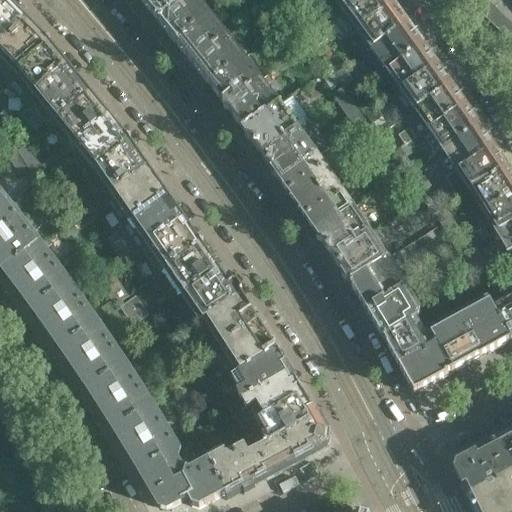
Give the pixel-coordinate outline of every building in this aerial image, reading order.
[(0,47),(28,22),(7,0),(4,0),(0,4),(0,47)] [(158,24),(188,0),(144,0),(141,3),(158,24)] [(176,45),(208,20),(191,0),(188,0),(158,24),(176,45)] [(336,0),(346,12),(360,0),(336,0)] [(360,31),(393,6),(388,0),(360,0),(346,12),(360,31)] [(492,0),(467,0),(481,13),(492,0)] [(511,28),(511,10),(501,0),(492,0),(481,13),(505,36),(511,28)] [(375,51),(408,26),(393,6),(360,31),(375,51)] [(193,67),(225,41),(208,20),(176,45),(193,67)] [(0,52),(18,71),(49,45),(28,22),(0,47),(0,52)] [(318,32),(313,26),(305,32),(310,39),(318,32)] [(390,71),(423,47),(408,26),(375,51),(390,71)] [(323,39),(318,32),(310,39),(315,45),(323,39)] [(209,88),(242,62),(225,41),(193,67),(209,88)] [(38,96),(70,70),(49,45),(18,71),(38,96)] [(404,91),(438,67),(423,47),(390,71),(404,91)] [(226,110),(259,85),(242,62),(209,88),(226,110)] [(347,71),(342,65),(334,71),(339,77),(347,71)] [(418,111),(452,88),(438,67),(404,91),(418,111)] [(58,120),(90,94),(70,70),(38,96),(58,120)] [(352,77),(347,71),(339,77),(344,84),(352,77)] [(243,132),(276,108),(259,85),(226,110),(243,132)] [(433,132),(466,108),(452,88),(418,111),(433,132)] [(78,145),(110,119),(90,94),(58,120),(78,145)] [(373,111),(366,101),(359,106),(366,116),(373,111)] [(261,158),(298,131),(293,124),(290,126),(276,108),(243,132),(261,158)] [(446,152),(480,129),(466,108),(433,132),(446,152)] [(380,121),(373,111),(366,116),(374,126),(380,121)] [(130,143),(110,119),(78,145),(96,167),(130,143)] [(460,173),(494,150),(480,129),(446,152),(460,173)] [(313,160),(300,141),(304,139),(298,131),(261,158),(279,183),(313,160)] [(401,152),(394,141),(387,146),(394,157),(401,152)] [(148,170),(130,143),(96,167),(115,193),(148,170)] [(474,193),(508,171),(494,150),(460,173),(474,193)] [(317,157),(313,160),(279,183),(297,208),(334,183),(317,157)] [(166,196),(148,170),(115,193),(133,219),(166,196)] [(488,214),(511,198),(511,176),(508,171),(474,193),(488,214)] [(352,208),(334,183),(297,208),(315,233),(352,208)] [(430,194),(423,184),(416,189),(423,199),(430,194)] [(436,204),(430,194),(423,199),(430,209),(436,204)] [(185,222),(166,196),(133,219),(151,246),(185,222)] [(500,236),(511,227),(511,198),(488,214),(500,236)] [(21,224),(20,224),(7,207),(0,212),(0,244),(10,237),(7,234),(21,224)] [(369,234),(352,208),(315,233),(332,259),(369,234)] [(456,234),(448,220),(440,224),(449,238),(456,234)] [(203,248),(185,222),(151,246),(169,272),(203,248)] [(0,268),(4,273),(38,247),(26,231),(27,230),(21,223),(20,224),(21,224),(7,234),(10,237),(0,244),(0,268)] [(70,235),(64,227),(58,232),(64,240),(70,235)] [(511,227),(500,236),(511,253),(511,227)] [(388,261),(369,234),(332,259),(349,285),(385,263),(388,261)] [(460,240),(456,234),(449,238),(453,245),(460,240)] [(56,270),(46,257),(38,247),(4,273),(11,283),(15,284),(21,291),(39,277),(42,281),(56,270)] [(221,275),(203,248),(169,272),(188,298),(221,275)] [(91,269),(85,261),(79,266),(85,274),(91,269)] [(402,291),(385,263),(349,285),(366,313),(402,291)] [(483,270),(479,263),(469,269),(473,276),(483,270)] [(97,277),(91,269),(85,274),(91,282),(97,277)] [(33,312),(68,286),(56,270),(42,281),(39,277),(21,291),(26,298),(26,302),(33,312)] [(488,277),(483,270),(473,276),(477,284),(488,277)] [(242,299),(234,285),(230,287),(221,275),(188,298),(205,323),(209,320),(242,299)] [(511,285),(511,283),(510,281),(507,275),(499,279),(506,290),(511,285)] [(492,284),(488,277),(477,284),(481,290),(492,284)] [(85,310),(75,297),(68,286),(33,312),(40,322),(44,323),(49,330),(68,317),(70,320),(85,310)] [(420,320),(418,317),(402,291),(366,313),(384,342),(417,322),(420,320)] [(259,326),(242,299),(209,320),(225,346),(259,326)] [(117,312),(115,309),(112,304),(105,308),(111,316),(117,312)] [(511,342),(511,304),(503,309),(501,306),(492,310),(510,343),(511,342)] [(510,343),(492,310),(490,305),(460,321),(481,359),(510,343)] [(61,351),(96,327),(85,310),(70,320),(68,317),(49,330),(55,337),(54,341),(61,351)] [(123,320),(117,312),(111,316),(117,325),(123,320)] [(460,321),(432,337),(428,339),(433,350),(448,376),(481,359),(460,321)] [(433,350),(428,339),(432,337),(425,335),(417,322),(384,342),(399,368),(433,350)] [(275,352),(259,326),(225,346),(241,373),(275,352)] [(113,350),(96,327),(61,351),(68,361),(72,362),(77,370),(96,357),(98,360),(113,350)] [(143,355),(137,347),(131,351),(136,359),(143,355)] [(88,391),(124,368),(113,350),(98,360),(96,357),(77,370),(82,377),(81,381),(88,391)] [(448,377),(448,376),(433,350),(399,368),(414,396),(448,377)] [(242,402),(288,374),(275,352),(241,373),(231,379),(240,393),(237,395),(242,402)] [(148,363),(145,358),(143,355),(136,359),(142,368),(148,363)] [(140,392),(131,378),(124,368),(88,391),(95,402),(99,402),(104,410),(123,398),(125,401),(140,392)] [(258,423),(302,397),(288,374),(242,402),(248,411),(250,410),(258,423)] [(169,398),(163,389),(157,394),(162,402),(169,398)] [(114,432),(151,409),(140,392),(125,401),(123,398),(104,410),(109,418),(108,422),(114,432)] [(269,447),(315,419),(302,397),(258,423),(266,436),(264,438),(269,447)] [(174,406),(169,398),(162,402),(167,410),(174,406)] [(166,434),(158,420),(151,409),(114,432),(121,442),(125,443),(130,451),(149,439),(151,443),(166,434)] [(269,473),(324,444),(326,443),(327,439),(315,419),(269,447),(258,452),(269,473)] [(196,437),(193,432),(190,434),(189,431),(185,433),(184,438),(187,442),(196,437)] [(178,454),(170,440),(166,434),(151,443),(149,439),(130,451),(134,459),(134,463),(140,473),(157,463),(161,470),(175,462),(179,460),(178,454)] [(199,444),(196,437),(187,442),(189,446),(192,448),(199,444)] [(511,451),(504,437),(458,462),(456,463),(453,472),(454,472),(466,498),(511,475),(511,451)] [(205,454),(199,444),(192,448),(192,451),(196,459),(205,454)] [(269,473),(258,452),(250,457),(244,446),(227,455),(225,453),(209,462),(210,465),(227,495),(269,473)] [(184,502),(175,485),(184,480),(186,474),(181,473),(175,462),(161,470),(157,463),(140,473),(161,510),(167,511),(184,502)] [(227,495),(210,465),(190,476),(186,474),(184,480),(175,485),(184,502),(188,500),(192,508),(199,510),(227,495)] [(492,511),(511,502),(511,475),(466,498),(473,511),(492,511)] [(511,511),(511,502),(492,511),(511,511)]
